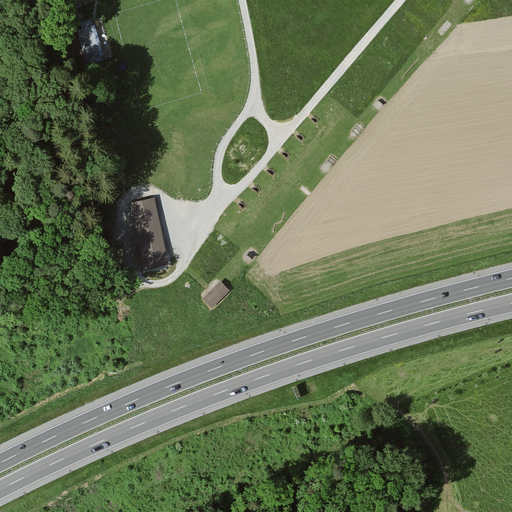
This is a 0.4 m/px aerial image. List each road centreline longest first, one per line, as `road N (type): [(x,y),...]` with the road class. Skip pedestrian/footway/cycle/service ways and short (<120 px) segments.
road 1 (track): [(401,0),(197,226),(176,274),(144,283),(134,273),(122,213),(127,198),(144,190),(185,211)]
road 2 (motorway): [(0,489),(262,376),(511,302)]
road 3 (motorway): [(511,278),(255,353),(0,462)]
